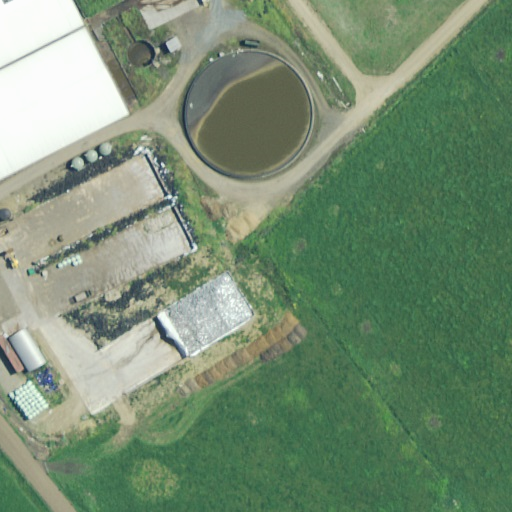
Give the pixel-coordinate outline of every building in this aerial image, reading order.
[(0,0),(0,68),(83,27),(69,0),(0,0)] [(83,27),(0,68),(0,179),(128,115),(83,27)] [(181,47),(176,37),(165,43),(171,53),(181,47)] [(71,161),(77,172),(115,152),(109,141),(71,161)] [(141,228),(129,236),(146,262),(158,254),(141,228)] [(45,362),(25,328),(9,338),(29,372),(45,362)]
